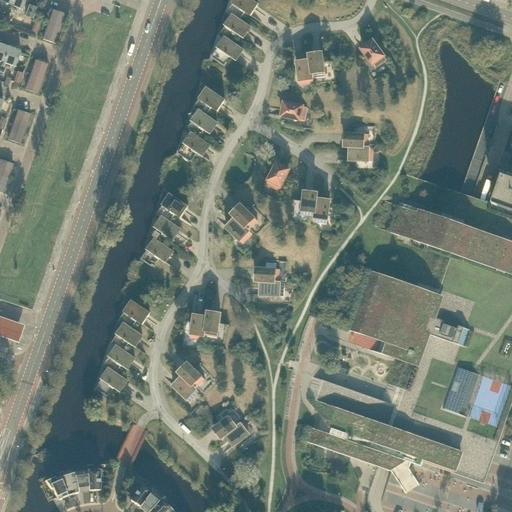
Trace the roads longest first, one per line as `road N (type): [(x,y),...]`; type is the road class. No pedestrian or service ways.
road 1 (tertiary): [(32,368),(160,0)]
road 2 (residential): [(374,0),(358,22),(293,33),(283,42),(251,121)]
road 3 (residential): [(251,121),(223,161),(204,268)]
road 4 (residential): [(204,268),(161,340),(158,402)]
